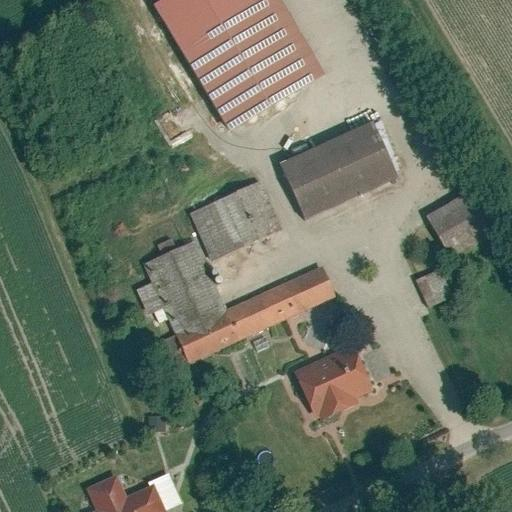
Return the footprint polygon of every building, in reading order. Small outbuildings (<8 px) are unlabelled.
[(282,0),(154,0),(154,1),(229,129),(325,73),(282,0)] [(372,117),(277,161),(304,218),(399,174),(372,117)] [(258,178),(189,209),(212,259),(281,228),(258,178)] [(478,185),(424,215),(447,256),(502,227),(478,185)] [(195,235),(139,259),(184,360),(333,294),(322,267),(227,309),(195,235)] [(442,265),(411,278),(423,307),(454,294),(442,265)] [(353,342),(293,370),(315,415),(375,387),(353,342)] [(144,416),(146,432),(162,431),(160,414),(144,416)] [(117,471),(83,486),(93,510),(87,511),(166,511),(154,485),(128,496),(117,471)]
